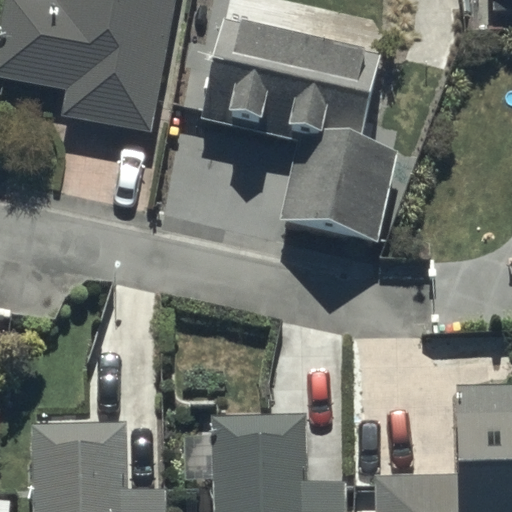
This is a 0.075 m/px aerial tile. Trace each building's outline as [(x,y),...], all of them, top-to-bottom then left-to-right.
[(170,0),(54,0),(54,8),(11,0),(1,0),(0,7),(0,89),(68,101),(64,124),(147,139),(170,0)] [(511,0),(485,0),(486,7),(493,6),(494,24),(511,23),(511,0)] [(221,30),(200,131),(296,150),(278,237),(377,257),(388,203),(408,207),(422,142),(362,130),(375,65),(363,62),(371,22),(276,3),(274,15),(253,10),(247,35),(221,30)] [(511,511),(511,396),(454,398),(453,490),(379,490),(378,511),(511,511)] [(305,426),(212,426),(211,511),(347,511),(347,492),(306,492),(305,426)] [(126,434),(31,435),(31,511),(163,511),(164,501),(126,501),(126,434)]
